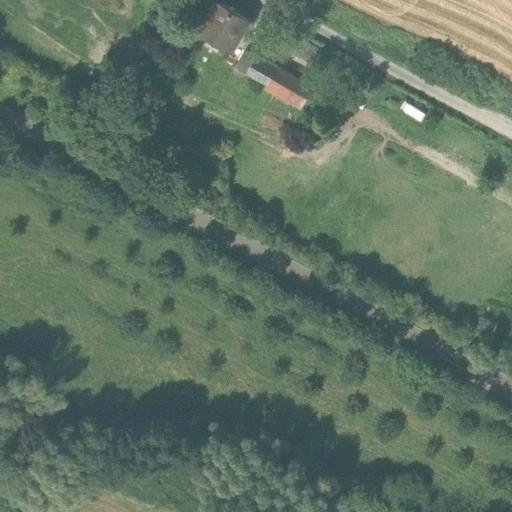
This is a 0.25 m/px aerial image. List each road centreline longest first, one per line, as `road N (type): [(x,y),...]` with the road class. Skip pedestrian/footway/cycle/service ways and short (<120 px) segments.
road 1 (unclassified): [(511,387),(0,114)]
road 2 (unclassified): [(511,119),(297,0)]
